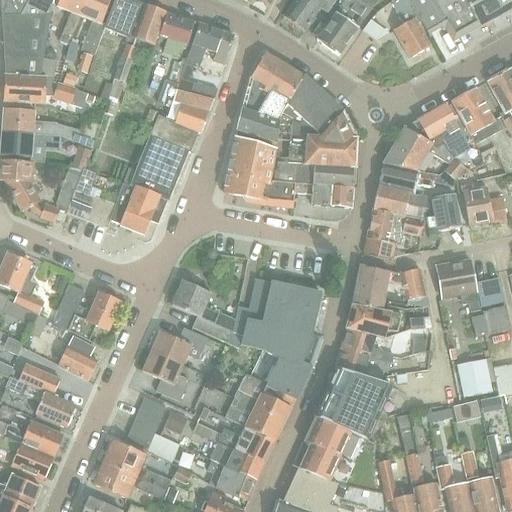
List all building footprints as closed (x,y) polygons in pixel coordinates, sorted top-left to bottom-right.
[(0,0),(2,18),(50,15),(50,14),(53,0),(0,0)] [(58,43),(67,46),(84,0),(59,0),(56,8),(70,14),(58,43)] [(109,0),(84,0),(67,46),(68,46),(79,18),(92,23),(80,51),(94,57),(102,31),(104,27),(100,26),(109,0)] [(113,0),(104,27),(102,31),(127,40),(140,6),(125,0),(113,0)] [(294,0),(282,18),(303,33),(320,10),(326,14),(336,0),(324,0),(323,0),(294,0)] [(329,25),(317,42),(338,57),(358,28),(357,28),(363,20),(363,21),(377,1),(376,0),(345,0),(343,4),(338,11),(329,25)] [(415,22),(419,20),(407,0),(393,0),(390,3),(403,26),(393,32),(409,60),(429,48),(415,22)] [(407,0),(419,20),(426,34),(429,32),(428,31),(438,25),(440,29),(445,26),(451,37),(455,34),(457,38),(471,30),(470,26),(478,22),(480,25),(491,19),(489,15),(498,10),(500,14),(511,8),(509,4),(511,3),(509,0),(407,0)] [(155,49),(158,39),(166,15),(144,7),(131,43),(127,42),(118,66),(108,97),(110,98),(104,114),(111,117),(137,43),(155,49)] [(2,18),(5,57),(43,59),(50,15),(2,18)] [(166,15),(158,39),(167,42),(164,53),(177,57),(180,50),(185,51),(193,24),(166,15)] [(362,32),(376,42),(389,34),(369,21),(362,32)] [(189,83),(193,68),(198,70),(205,51),(215,54),(212,63),(222,67),(225,57),(233,38),(199,26),(186,61),(175,93),(213,102),(217,91),(189,83)] [(73,63),(76,54),(67,51),(64,60),(73,63)] [(81,91),(92,58),(84,55),(76,78),(66,75),(63,85),(81,91)] [(277,141),(288,142),(289,121),(279,117),(303,78),(264,55),(250,79),(242,111),(237,132),(277,144),(277,141)] [(6,76),(40,80),(53,81),(56,62),(43,59),(5,57),(6,76)] [(511,78),(508,71),(485,83),(502,114),(498,116),(510,137),(511,141),(511,121),(508,115),(511,112),(511,78)] [(52,86),(53,81),(40,80),(6,77),(4,102),(43,105),(44,96),(52,96),(55,99),(54,101),(69,106),(73,92),(52,86)] [(279,117),(289,121),(323,138),(343,116),(343,115),(303,78),(279,117)] [(474,145),(495,134),(501,130),(496,122),(494,123),(475,89),(451,102),(474,145)] [(73,92),(69,106),(81,110),(86,96),(73,92)] [(170,97),(160,93),(155,107),(166,110),(170,97)] [(175,93),(166,121),(166,122),(198,134),(200,135),(199,135),(201,136),(213,102),(175,93)] [(445,106),(413,124),(423,142),(434,149),(442,145),(454,159),(457,157),(469,150),(445,106)] [(149,109),(145,121),(154,124),(157,112),(149,109)] [(3,111),(1,134),(58,140),(59,138),(82,146),(82,133),(56,125),(33,123),(34,114),(3,111)] [(323,138),(289,121),(288,142),(286,163),(353,169),(355,141),(343,116),(323,138)] [(157,117),(150,137),(188,153),(189,154),(198,134),(166,122),(166,121),(157,117)] [(404,129),(383,165),(415,173),(428,153),(447,166),(452,161),(454,159),(442,145),(434,149),(423,142),(413,124),(410,125),(404,129)] [(55,149),(58,140),(1,134),(0,150),(0,156),(30,160),(31,147),(55,149)] [(130,188),(166,202),(168,203),(188,153),(150,137),(130,188)] [(234,140),(223,193),(246,198),(245,201),(262,205),(263,205),(264,202),(272,203),(272,206),(290,208),(290,204),(293,205),(294,195),(294,184),(271,182),(267,181),(274,151),(234,140)] [(85,171),(91,153),(77,149),(72,167),(85,171)] [(455,161),(454,160),(449,164),(443,172),(454,181),(465,169),(455,161)] [(40,220),(54,225),(58,213),(44,208),(42,213),(34,205),(39,203),(29,185),(31,186),(33,166),(0,162),(0,182),(5,183),(22,213),(29,209),(40,220)] [(271,182),(294,184),(352,191),(353,169),(286,163),(275,162),(271,182)] [(433,184),(436,184),(437,178),(415,173),(383,165),(378,188),(412,195),(415,185),(431,189),(433,184)] [(58,213),(66,216),(75,193),(74,192),(81,173),(69,171),(56,207),(58,213)] [(85,196),(88,198),(96,177),(81,172),(81,173),(74,192),(75,193),(85,196)] [(350,210),(352,191),(294,184),(294,195),(311,196),(311,206),(350,210)] [(470,185),(460,187),(467,227),(492,223),(505,221),(501,199),(488,201),(485,184),(470,187),(470,185)] [(115,207),(110,222),(120,226),(119,227),(144,237),(150,222),(157,225),(167,202),(130,188),(122,185),(114,207),(115,207)] [(378,188),(372,211),(402,218),(405,205),(427,209),(427,200),(412,195),(378,188)] [(75,193),(66,216),(77,220),(85,196),(75,193)] [(460,228),(454,195),(433,199),(439,232),(460,228)] [(77,220),(87,223),(95,200),(88,198),(85,196),(77,220)] [(87,223),(96,227),(105,203),(95,200),(87,223)] [(114,207),(105,203),(96,227),(107,231),(110,222),(115,207),(114,207)] [(408,219),(402,218),(372,211),(366,239),(394,244),(397,244),(400,233),(419,238),(423,222),(408,219)] [(62,228),(66,216),(58,213),(54,225),(62,228)] [(429,243),(438,242),(436,229),(427,231),(429,243)] [(397,246),(397,244),(394,244),(366,239),(363,255),(383,260),(407,255),(407,248),(397,246)] [(30,265),(7,255),(0,269),(0,286),(18,295),(19,293),(29,297),(36,283),(31,281),(36,269),(29,266),(30,265)] [(435,269),(442,299),(442,300),(461,297),(463,306),(469,305),(471,314),(481,312),(471,262),(435,269)] [(352,305),(352,306),(380,312),(381,305),(382,302),(403,307),(407,307),(411,306),(422,309),(426,308),(425,299),(419,271),(397,275),(360,267),(354,299),(352,305)] [(59,278),(54,292),(62,295),(68,281),(59,278)] [(499,279),(487,281),(492,304),(503,302),(499,279)] [(319,296),(320,294),(254,281),(254,282),(248,311),(245,320),(310,335),(319,296)] [(487,281),(476,283),(481,306),(492,304),(487,281)] [(171,306),(171,307),(196,318),(191,329),(228,345),(233,334),(231,333),(234,323),(234,321),(204,308),(210,295),(182,282),(171,306)] [(68,333),(74,318),(78,309),(85,294),(69,287),(52,325),(68,333)] [(44,304),(29,297),(19,293),(18,295),(14,304),(39,316),(44,304)] [(0,295),(0,313),(2,314),(8,300),(0,295)] [(74,318),(68,333),(88,343),(95,327),(108,333),(120,305),(98,295),(90,314),(78,309),(74,318)] [(352,306),(346,330),(372,337),(382,340),(384,332),(395,333),(398,322),(399,317),(389,314),(380,312),(352,306)] [(234,323),(231,333),(233,334),(242,338),(241,347),(262,352),(280,360),(290,365),(291,364),(296,366),(297,365),(301,367),(301,366),(302,365),(306,368),(308,361),(303,355),(310,337),(310,335),(245,320),(248,311),(237,308),(234,321),(234,323)] [(484,312),(486,322),(505,319),(503,308),(484,312)] [(26,312),(20,323),(31,329),(36,317),(26,312)] [(39,339),(47,321),(38,316),(30,335),(39,339)] [(475,337),(484,335),(481,317),(471,319),(475,337)] [(423,330),(422,319),(408,320),(408,331),(423,330)] [(507,330),(505,319),(486,322),(489,334),(507,330)] [(159,333),(151,353),(182,367),(186,357),(197,361),(207,340),(183,330),(178,341),(159,333)] [(369,348),(372,337),(346,330),(339,350),(388,365),(391,355),(369,348)] [(88,360),(94,349),(73,339),(58,368),(87,383),(97,364),(88,360)] [(23,346),(11,340),(4,353),(17,359),(23,346)] [(411,340),(410,355),(422,354),(423,341),(411,340)] [(380,383),(383,373),(385,374),(388,365),(339,350),(333,370),(360,378),(380,383)] [(17,384),(24,387),(52,398),(59,381),(45,375),(51,363),(22,351),(10,378),(18,382),(17,384)] [(262,352),(249,378),(267,387),(294,399),(294,400),(309,369),(301,366),(301,367),(297,365),(296,366),(291,364),(290,365),(280,360),(262,352)] [(177,377),(182,367),(151,353),(142,373),(160,381),(155,393),(179,403),(188,382),(177,377)] [(484,360),(456,365),(462,397),(490,392),(484,360)] [(505,365),(492,368),(497,396),(497,397),(505,396),(505,398),(510,397),(505,365)] [(371,443),(381,398),(378,397),(383,384),(380,383),(360,378),(333,370),(331,377),(313,419),(351,434),(371,443)] [(245,376),(233,400),(283,424),(290,409),(289,409),(294,399),(267,387),(245,376)] [(18,382),(10,378),(5,389),(39,405),(34,416),(65,429),(74,409),(51,400),(52,398),(24,387),(17,384),(18,382)] [(497,397),(485,399),(487,409),(506,406),(505,398),(505,396),(497,397)] [(143,399),(138,410),(160,419),(165,409),(143,399)] [(195,403),(189,400),(184,402),(181,408),(191,412),(195,403)] [(273,443),(283,424),(233,400),(224,418),(273,443)] [(476,404),(453,409),(457,425),(480,420),(476,404)] [(197,418),(204,421),(208,411),(202,408),(197,418)] [(156,429),(160,419),(138,410),(134,420),(156,429)] [(449,411),(429,415),(432,425),(452,420),(449,411)] [(163,429),(180,436),(187,419),(170,412),(163,429)] [(412,490),(413,497),(416,511),(441,511),(435,485),(423,488),(408,416),(397,418),(412,490)] [(261,464),(273,443),(224,418),(223,419),(243,429),(238,439),(223,431),(220,436),(196,424),(193,432),(218,445),(233,452),(261,464)] [(371,443),(351,434),(313,419),(302,444),(309,447),(334,457),(373,471),(374,444),(371,443)] [(134,420),(129,431),(151,440),(156,429),(134,420)] [(6,426),(1,437),(52,459),(61,437),(29,424),(22,441),(16,438),(19,431),(6,426)] [(146,451),(151,440),(129,431),(124,442),(146,451)] [(179,446),(154,435),(146,453),(171,464),(179,446)] [(509,511),(511,511),(511,453),(501,456),(497,435),(486,438),(495,480),(498,479),(505,511),(509,511)] [(43,480),(52,459),(1,437),(0,439),(0,448),(10,453),(13,446),(19,448),(11,466),(43,480)] [(467,438),(458,440),(461,455),(470,454),(467,438)] [(103,464),(166,491),(167,488),(170,482),(138,468),(144,455),(112,442),(103,464)] [(226,468),(255,481),(261,464),(233,452),(218,445),(215,450),(209,461),(211,462),(226,468)] [(376,493),(373,471),(334,457),(309,447),(299,470),(342,486),(376,493)] [(461,455),(462,462),(466,479),(476,477),(471,453),(470,454),(461,455)] [(449,511),(472,511),(467,485),(455,488),(449,465),(445,466),(444,458),(434,460),(441,491),(445,490),(449,511)] [(385,462),(375,464),(382,495),(383,495),(384,503),(386,503),(390,502),(392,511),(416,511),(413,497),(396,500),(388,461),(385,462)] [(248,502),(255,481),(226,468),(211,462),(206,473),(212,475),(208,486),(222,491),(248,502)] [(162,500),(166,491),(103,464),(93,485),(125,499),(130,487),(161,501),(162,500)] [(172,479),(185,486),(191,475),(178,468),(172,479)] [(384,511),(384,503),(383,495),(382,495),(376,493),(342,486),(299,470),(284,503),(278,501),(278,502),(302,511),(337,511),(341,505),(369,511),(384,511)] [(6,488),(0,485),(0,496),(31,509),(40,488),(11,476),(6,488)] [(497,511),(490,480),(467,485),(472,511),(497,511)] [(166,491),(162,500),(172,504),(177,492),(167,488),(166,491)] [(238,511),(225,505),(226,500),(211,494),(203,511),(238,511)] [(0,511),(29,511),(31,509),(0,496),(0,511)] [(141,511),(130,507),(127,511),(116,511),(88,499),(81,511),(141,511)] [(302,511),(278,502),(274,511),(302,511)]
